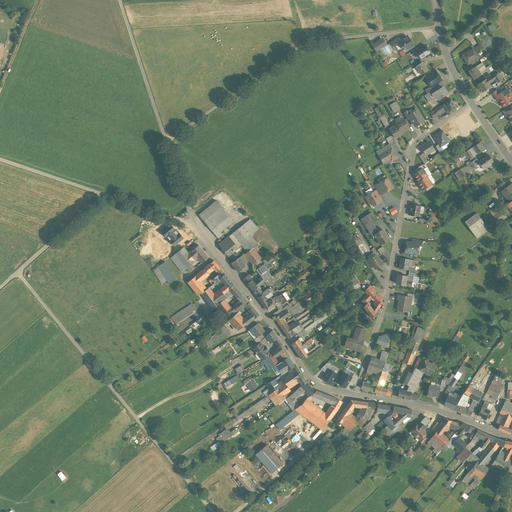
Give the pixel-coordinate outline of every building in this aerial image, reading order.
[(400,40),(397,43),(401,48),(403,47),(406,51),(414,46),(407,36),(400,40)] [(377,51),(387,45),(383,37),(372,44),(377,51)] [(398,38),(390,43),(392,46),(397,43),(400,40),(398,38)] [(419,49),(415,52),(416,54),(418,58),(420,57),(421,58),(422,57),(423,58),(424,57),(425,55),(430,52),(425,45),(419,49)] [(417,47),(411,51),(413,55),(416,54),(415,52),(419,49),(417,47)] [(470,52),(463,57),(468,64),(479,57),(473,48),(469,51),(470,52)] [(422,62),(416,67),(421,74),(427,70),(422,62)] [(475,67),(469,71),(474,79),(481,75),(477,69),(475,67)] [(429,77),(425,79),(431,87),(433,86),(434,86),(435,85),(436,84),(441,81),(439,77),(437,77),(436,76),(437,75),(437,74),(436,72),(429,77)] [(497,72),(493,75),(495,79),(497,82),(502,79),(497,72)] [(486,79),(477,84),(482,92),(491,87),(488,83),(486,79)] [(434,93),(429,96),(431,99),(435,96),(438,100),(447,94),(442,87),(434,93)] [(427,94),(424,96),(429,103),(432,100),(431,99),(429,96),(434,93),(432,90),(427,94)] [(501,93),(495,97),(498,101),(500,100),(504,107),(511,101),(511,97),(511,96),(510,97),(508,93),(505,95),(503,92),(501,93)] [(450,100),(443,104),(445,108),(449,113),(456,108),(450,100)] [(396,101),(389,105),(394,112),(400,108),(396,101)] [(443,104),(435,110),(437,113),(445,108),(443,104)] [(509,107),(502,111),(506,116),(511,112),(510,110),(511,109),(509,107)] [(377,108),(374,109),(379,118),(382,117),(377,108)] [(423,121),(417,110),(410,115),(408,115),(410,118),(415,126),(423,121)] [(435,110),(430,113),(433,118),(438,115),(437,113),(435,110)] [(468,130),(474,125),(467,115),(457,121),(465,132),(468,130)] [(389,126),(383,116),(382,117),(379,118),(386,128),(389,126)] [(403,118),(396,123),(397,124),(401,132),(408,127),(403,118)] [(397,124),(390,129),(395,138),(402,134),(401,132),(397,124)] [(441,147),(449,141),(446,137),(442,131),(434,136),(439,144),(441,147)] [(390,136),(386,139),(389,144),(390,146),(395,144),(390,136)] [(429,142),(421,147),(426,155),(434,149),(429,142)] [(480,142),(473,147),(478,154),(485,149),(480,142)] [(389,144),(376,152),(378,156),(386,151),(391,148),(390,146),(389,144)] [(391,148),(386,151),(378,156),(380,159),(383,164),(390,160),(391,162),(398,158),(392,148),(391,148)] [(473,157),(468,150),(465,152),(470,159),(473,157)] [(479,161),(478,162),(481,166),(484,170),(487,167),(490,166),(489,164),(493,161),(489,155),(479,161)] [(422,165),(414,170),(416,173),(421,170),(422,171),(423,171),(425,170),(422,165)] [(460,169),(454,173),(459,180),(465,176),(460,169)] [(416,173),(414,174),(419,182),(426,177),(427,176),(425,173),(423,171),(422,171),(421,170),(416,173)] [(419,182),(418,182),(423,190),(425,189),(430,185),(429,184),(430,183),(426,177),(419,182)] [(387,178),(376,185),(381,195),(385,192),(385,193),(393,188),(387,178)] [(430,185),(425,189),(427,191),(434,186),(431,182),(430,183),(429,184),(430,185)] [(511,183),(501,191),(510,202),(511,200),(511,183)] [(378,199),(373,192),(367,196),(369,198),(371,202),(373,206),(380,202),(378,199)] [(216,200),(198,215),(203,221),(221,206),(216,200)] [(420,206),(411,204),(410,211),(409,211),(408,215),(418,217),(420,206)] [(506,217),(498,205),(489,211),(493,216),(498,223),(506,217)] [(221,206),(203,221),(216,236),(219,233),(233,222),(221,206)] [(389,209),(392,215),(397,212),(394,206),(389,209)] [(375,218),(371,212),(361,219),(369,232),(376,227),(375,218)] [(489,230),(477,213),(465,222),(477,239),(489,230)] [(498,223),(493,216),(489,219),(494,226),(498,223)] [(248,221),(238,228),(247,239),(251,236),(258,228),(254,223),(252,225),(248,221)] [(179,233),(177,235),(174,231),(175,230),(171,225),(162,232),(166,237),(167,237),(170,241),(174,246),(184,238),(179,233)] [(417,236),(419,227),(415,226),(407,225),(406,234),(409,235),(417,236)] [(377,229),(370,233),(372,236),(374,234),(381,230),(380,227),(377,229)] [(238,228),(232,233),(241,245),(247,252),(249,250),(255,246),(257,244),(251,236),(247,239),(238,228)] [(381,230),(374,234),(381,244),(389,239),(382,229),(381,230)] [(241,245),(232,233),(228,236),(238,248),(241,245)] [(228,236),(219,245),(228,256),(234,251),(234,252),(234,251),(238,248),(228,236)] [(412,243),(406,242),(406,246),(405,251),(405,252),(409,252),(411,253),(412,254),(414,254),(416,254),(418,254),(419,246),(417,246),(417,244),(412,243)] [(198,245),(188,254),(194,260),(197,257),(203,251),(198,245)] [(383,246),(377,250),(381,255),(386,252),(383,246)] [(183,247),(170,258),(174,262),(178,258),(186,251),(183,247)] [(253,248),(250,250),(249,250),(247,252),(245,254),(253,265),(261,259),(253,248)] [(188,254),(186,251),(178,258),(187,268),(192,264),(195,262),(194,260),(188,254)] [(203,251),(197,257),(202,263),(209,258),(203,251)] [(370,260),(369,260),(374,266),(373,266),(375,268),(381,264),(381,265),(383,264),(377,255),(370,260)] [(187,268),(178,258),(174,262),(182,272),(187,268)] [(239,258),(236,261),(232,264),(238,272),(245,267),(239,258)] [(370,260),(369,258),(365,261),(370,268),(373,266),(374,266),(369,260),(370,260)] [(409,259),(400,258),(399,268),(409,270),(410,266),(408,266),(409,259)] [(214,261),(211,263),(204,269),(208,273),(215,268),(217,271),(220,269),(214,261)] [(165,262),(157,267),(164,277),(172,272),(165,262)] [(164,277),(157,267),(153,270),(162,284),(166,281),(164,277)] [(261,277),(258,280),(262,284),(265,282),(263,280),(268,276),(267,275),(264,271),(261,267),(256,271),(261,277)] [(284,272),(285,271),(283,268),(270,278),(265,282),(267,285),(276,279),(285,273),(284,272)] [(208,273),(204,269),(196,276),(200,282),(209,274),(208,273)] [(172,272),(164,277),(166,281),(169,284),(176,279),(172,272)] [(222,276),(220,274),(213,280),(215,283),(221,278),(220,278),(222,276)] [(407,276),(397,274),(396,284),(405,286),(405,285),(406,281),(407,276)] [(248,275),(243,279),(247,284),(249,287),(253,283),(249,279),(250,278),(248,275)] [(200,282),(196,276),(188,282),(198,295),(201,293),(207,289),(200,282)] [(227,277),(222,280),(225,284),(225,286),(220,290),(223,293),(229,289),(234,285),(227,277)] [(253,283),(249,287),(253,291),(256,289),(262,284),(258,280),(258,279),(253,283)] [(229,289),(229,290),(233,295),(235,294),(238,297),(241,294),(234,285),(229,289)] [(375,291),(369,285),(364,291),(366,293),(368,294),(371,295),(375,291)] [(216,292),(211,286),(207,289),(201,293),(208,302),(209,303),(212,301),(215,299),(219,296),(217,292),(216,292)] [(256,289),(253,291),(255,294),(262,303),(265,300),(272,295),(274,295),(269,289),(261,295),(259,292),(256,289)] [(229,290),(224,293),(227,297),(228,298),(233,295),(229,290)] [(383,297),(375,291),(371,295),(370,296),(371,297),(375,300),(375,301),(379,303),(382,300),(383,297)] [(247,300),(241,294),(238,297),(237,298),(239,301),(242,304),(247,300)] [(265,300),(262,303),(268,311),(275,305),(276,305),(279,302),(285,298),(282,294),(277,297),(278,298),(274,301),(272,299),(268,303),(265,300)] [(309,295),(300,301),(302,304),(303,305),(312,299),(309,295)] [(412,297),(398,295),(397,300),(399,300),(397,311),(407,312),(409,302),(411,302),(412,298),(412,297)] [(224,299),(216,305),(217,306),(219,309),(225,317),(233,312),(233,311),(231,308),(226,302),(224,299)] [(242,304),(239,301),(231,308),(233,311),(233,312),(236,310),(238,312),(244,306),(242,304)] [(249,303),(244,306),(238,312),(237,313),(239,315),(240,314),(240,313),(247,307),(249,310),(253,307),(249,303)] [(193,304),(168,317),(173,326),(194,314),(192,310),(195,309),(193,304)] [(373,311),(368,304),(363,307),(371,317),(376,312),(377,311),(375,309),(373,311)] [(253,307),(249,310),(252,313),(247,317),(250,322),(259,315),(253,307)] [(303,311),(300,313),(295,316),(296,318),(298,321),(297,322),(299,326),(302,329),(303,328),(306,332),(317,325),(314,320),(317,318),(315,314),(311,317),(306,309),(303,311)] [(279,315),(275,318),(281,326),(285,323),(282,319),(289,314),(287,310),(279,315)] [(237,313),(231,318),(240,329),(244,326),(240,321),(243,318),(239,315),(237,313)] [(243,318),(240,321),(244,326),(250,322),(247,317),(244,319),(243,318)] [(285,323),(281,326),(287,335),(291,332),(290,331),(299,326),(297,322),(288,328),(285,323)] [(258,323),(248,331),(253,339),(256,337),(258,336),(263,333),(264,331),(258,323)] [(299,326),(290,331),(291,332),(287,335),(289,338),(302,329),(299,326)] [(366,330),(357,327),(353,340),(348,338),(345,347),(360,352),(364,340),(363,339),(366,330)] [(273,330),(266,337),(267,338),(270,343),(273,341),(278,338),(273,330)] [(263,333),(258,336),(261,341),(262,341),(266,337),(263,333)] [(387,346),(390,334),(388,334),(378,337),(376,343),(387,346)] [(278,338),(273,341),(278,347),(279,346),(282,344),(278,338)] [(298,339),(291,344),(295,350),(302,345),(301,344),(301,343),(298,339)] [(419,343),(413,341),(408,352),(414,355),(419,343)] [(448,346),(442,342),(441,345),(442,346),(440,351),(443,353),(446,348),(447,348),(448,346)] [(258,345),(253,349),(255,351),(254,352),(255,353),(256,353),(262,360),(266,357),(269,355),(266,351),(267,350),(265,348),(264,348),(259,343),(258,345)] [(302,345),(295,350),(297,354),(301,351),(300,351),(302,350),(307,346),(305,343),(304,343),(302,345)] [(215,352),(224,347),(222,344),(213,349),(215,352)] [(282,344),(279,346),(279,347),(274,353),(272,354),(274,358),(281,353),(282,354),(283,353),(284,355),(286,359),(288,357),(290,356),(282,344)] [(302,350),(300,351),(301,351),(297,354),(300,357),(302,360),(307,357),(302,350)] [(274,358),(272,354),(269,355),(266,357),(272,368),(276,365),(278,364),(274,358)] [(286,359),(279,364),(281,367),(283,365),(287,371),(292,368),(294,367),(288,357),(286,359)] [(385,363),(371,358),(368,365),(382,369),(385,363)] [(426,361),(422,359),(417,368),(423,371),(427,373),(427,374),(431,376),(436,366),(426,361)] [(241,365),(234,369),(237,374),(244,370),(241,365)] [(382,369),(368,365),(367,370),(371,371),(379,373),(381,374),(382,371),(382,369)] [(294,367),(292,368),(294,371),(287,376),(289,380),(296,375),(297,375),(300,373),(296,366),(294,367)] [(417,368),(414,367),(412,373),(420,376),(423,371),(417,368)] [(336,374),(329,370),(323,380),(330,384),(336,374)] [(412,373),(409,371),(404,383),(406,384),(415,388),(420,376),(412,373)] [(300,373),(297,375),(297,376),(291,380),(294,384),(300,380),(301,381),(303,385),(307,382),(300,373)] [(338,383),(346,388),(349,381),(352,377),(344,373),(338,383)] [(352,377),(349,381),(356,385),(359,377),(354,374),(352,377)] [(491,398),(496,401),(499,394),(494,392),(497,387),(502,389),(505,383),(502,381),(503,378),(496,374),(488,389),(486,393),(492,396),(491,398)] [(223,382),(225,386),(236,381),(234,377),(223,382)] [(385,378),(380,377),(378,384),(377,387),(376,386),(375,388),(382,389),(382,388),(381,388),(385,378)] [(454,377),(449,385),(453,388),(458,380),(454,377)] [(274,379),(266,384),(272,392),(279,387),(274,379)] [(420,389),(417,396),(419,397),(424,387),(428,380),(426,379),(423,385),(421,389),(420,389)] [(254,381),(246,386),(241,389),(243,394),(248,391),(250,393),(258,388),(254,381)] [(307,382),(303,385),(297,391),(299,395),(304,390),(307,394),(310,397),(312,395),(314,392),(312,390),(307,382)] [(367,383),(363,382),(361,389),(366,390),(367,390),(374,392),(375,388),(376,386),(377,387),(378,384),(375,382),(374,385),(367,383)] [(389,383),(388,388),(387,391),(386,395),(390,396),(394,385),(392,384),(389,383)] [(407,391),(399,390),(398,396),(397,395),(396,396),(410,399),(411,395),(412,394),(415,388),(406,384),(404,388),(407,390),(407,391)] [(440,388),(429,385),(427,396),(432,397),(433,396),(438,397),(440,388)] [(477,391),(468,386),(463,393),(472,399),(477,391)] [(297,391),(294,393),(291,396),(294,399),(299,395),(297,391)] [(336,399),(316,391),(314,392),(312,395),(314,396),(333,404),(331,407),(337,410),(342,402),(336,399)] [(477,391),(472,399),(473,399),(477,401),(482,394),(477,391)] [(291,396),(290,395),(284,399),(293,411),(296,409),(300,406),(294,399),(291,396)] [(310,397),(305,401),(307,403),(314,396),(312,395),(310,397)] [(459,400),(448,395),(443,405),(454,410),(457,404),(459,400)] [(462,399),(461,399),(460,401),(459,400),(457,404),(454,410),(463,413),(465,409),(464,409),(467,401),(463,399),(462,399)] [(473,399),(470,407),(469,407),(466,414),(470,416),(478,401),(477,401),(473,399)] [(351,400),(344,410),(349,413),(354,406),(357,407),(360,401),(351,400)] [(325,416),(307,403),(305,401),(301,405),(300,406),(296,409),(300,413),(323,429),(337,410),(331,407),(325,416)] [(511,404),(505,401),(503,405),(500,412),(507,416),(510,410),(511,405),(511,404)] [(390,406),(377,404),(377,410),(381,411),(380,413),(386,414),(386,412),(387,412),(388,410),(389,410),(390,406)] [(486,408),(482,406),(478,414),(481,416),(481,417),(486,419),(488,414),(489,411),(485,409),(486,408)] [(367,408),(364,408),(360,407),(358,414),(355,418),(350,414),(342,424),(350,430),(355,426),(362,417),(363,417),(365,411),(367,409),(367,408)] [(406,409),(405,408),(405,409),(401,408),(400,413),(403,413),(403,415),(398,419),(400,421),(407,416),(408,415),(411,415),(412,410),(406,409)] [(293,411),(275,425),(279,430),(300,413),(296,409),(293,411)] [(349,413),(344,410),(336,420),(342,424),(350,414),(349,413)] [(435,416),(428,413),(420,422),(425,426),(432,419),(435,416)] [(389,418),(387,416),(383,420),(388,425),(392,430),(396,426),(393,423),(389,418)] [(444,419),(435,416),(432,419),(438,423),(441,424),(442,422),(444,419)] [(509,429),(506,427),(509,421),(507,420),(507,421),(503,418),(498,429),(511,435),(511,430),(509,429)] [(443,422),(442,422),(441,424),(437,430),(441,433),(448,424),(449,424),(451,421),(445,419),(443,422)] [(374,428),(370,422),(365,426),(369,432),(374,428)] [(425,426),(420,422),(412,431),(415,433),(414,434),(414,435),(416,437),(417,437),(420,439),(420,440),(424,436),(426,433),(424,432),(424,430),(422,428),(425,426)] [(462,424),(455,422),(452,428),(456,430),(462,424)] [(438,423),(433,429),(436,432),(437,430),(441,424),(438,423)] [(470,427),(463,424),(456,432),(459,434),(461,436),(467,429),(468,430),(470,427)] [(210,448),(212,450),(239,431),(237,427),(230,431),(228,428),(219,434),(220,436),(216,439),(218,442),(210,448)] [(477,430),(470,427),(468,430),(472,431),(469,435),(472,437),(477,430)] [(441,433),(437,430),(436,432),(431,437),(435,440),(436,441),(443,447),(445,445),(446,444),(440,440),(444,436),(441,433)] [(484,433),(477,430),(470,442),(468,444),(472,448),(474,445),(479,437),(480,438),(484,433)] [(459,434),(456,432),(452,437),(450,439),(453,441),(454,440),(453,439),(456,435),(459,437),(455,442),(463,449),(469,442),(467,441),(461,436),(459,434)] [(495,438),(487,434),(485,438),(479,447),(482,449),(489,440),(492,442),(495,438)] [(447,439),(444,436),(440,440),(446,444),(449,440),(447,439)] [(493,442),(488,448),(493,451),(496,449),(499,444),(500,444),(504,446),(505,441),(495,438),(492,442),(493,442)] [(446,444),(445,445),(448,447),(453,441),(450,439),(449,440),(446,444)] [(266,445),(255,455),(272,474),(283,464),(266,445)] [(271,445),(269,447),(277,456),(279,454),(271,445)] [(479,447),(477,449),(472,453),(474,455),(478,451),(479,452),(480,452),(482,449),(479,447)] [(511,451),(511,447),(509,447),(503,459),(507,462),(511,451)] [(471,453),(465,448),(461,452),(456,457),(463,463),(465,461),(471,453)] [(479,459),(477,462),(482,465),(493,451),(488,448),(487,449),(481,457),(479,459)] [(471,453),(465,461),(463,463),(455,472),(457,475),(459,472),(459,471),(468,461),(474,466),(477,462),(479,459),(478,458),(474,455),(472,453),(471,453)] [(503,459),(500,457),(497,462),(504,466),(507,462),(503,459)] [(482,465),(477,462),(474,466),(470,471),(475,474),(481,479),(488,469),(482,465)] [(57,474),(62,480),(66,477),(61,471),(57,474)]
